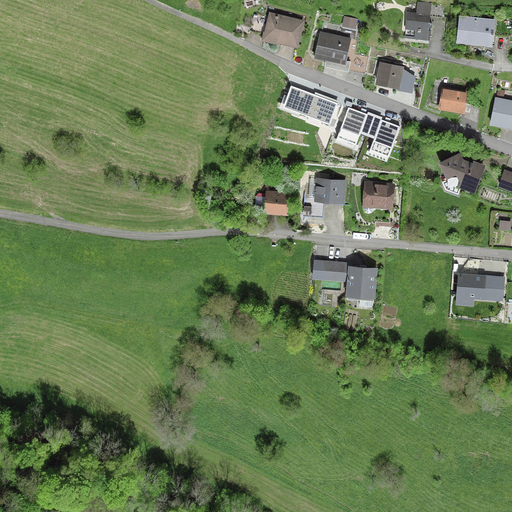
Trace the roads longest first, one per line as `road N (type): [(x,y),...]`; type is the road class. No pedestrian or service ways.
road 1 (unclassified): [(0,212),(142,237),(227,233),(511,255)]
road 2 (residential): [(290,67),(511,150)]
road 3 (track): [(149,0),(290,67)]
